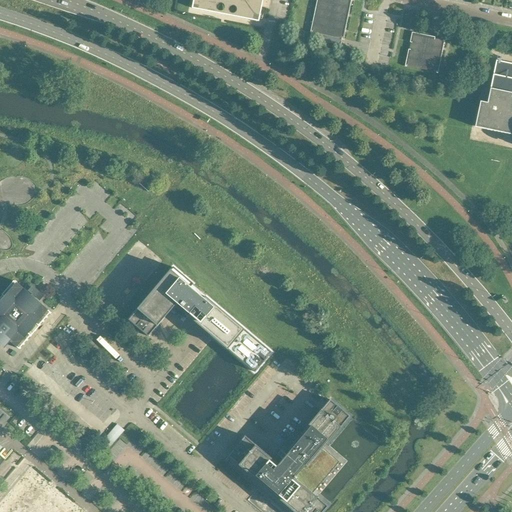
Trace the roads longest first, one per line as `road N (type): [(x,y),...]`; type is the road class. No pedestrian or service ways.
road 1 (secondary): [(0,13),(148,75),(296,169),(425,288),(511,398)]
road 2 (secondary): [(511,334),(414,223),(340,157),(183,53),(64,0)]
road 3 (unclassified): [(250,511),(68,358),(70,344),(149,253)]
road 4 (unclassified): [(511,409),(422,511)]
